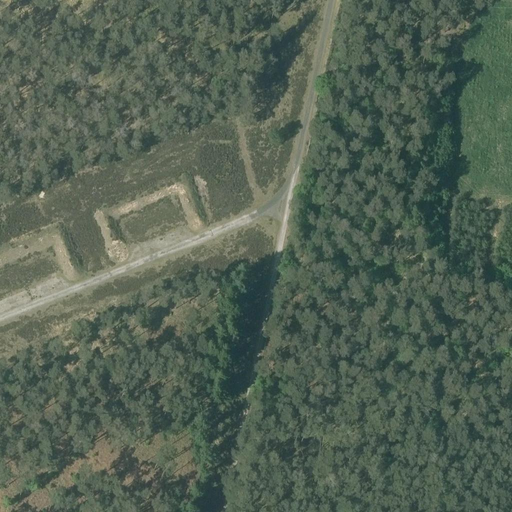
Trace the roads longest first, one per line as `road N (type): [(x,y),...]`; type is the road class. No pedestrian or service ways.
road 1 (track): [(292,200),(224,511)]
road 2 (track): [(0,324),(292,200)]
road 3 (track): [(337,0),(292,200)]
